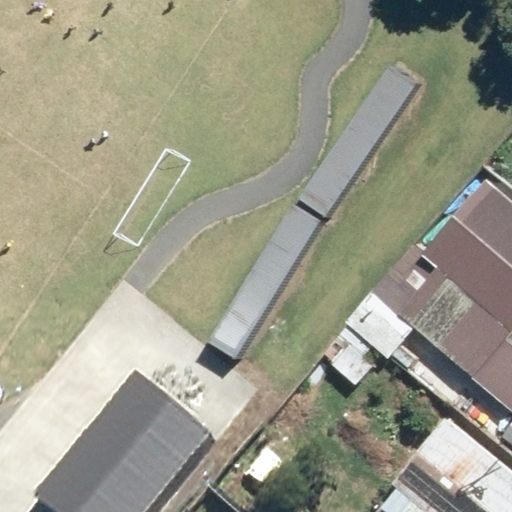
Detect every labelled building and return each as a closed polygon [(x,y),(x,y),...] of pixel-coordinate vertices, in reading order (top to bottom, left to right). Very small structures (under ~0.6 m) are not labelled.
[(505,332),(511,323),(511,200),(494,184),(425,262),(505,332)] [(509,340),(432,274),(401,310),(393,319),(411,334),(470,385),(509,340)] [(401,310),(375,287),(342,326),(386,364),(411,334),(393,319),(401,310)] [(51,511),(145,511),(211,431),(135,369),(31,496),(51,511)] [(511,511),(511,472),(446,420),(391,488),(421,511),(511,511)]
